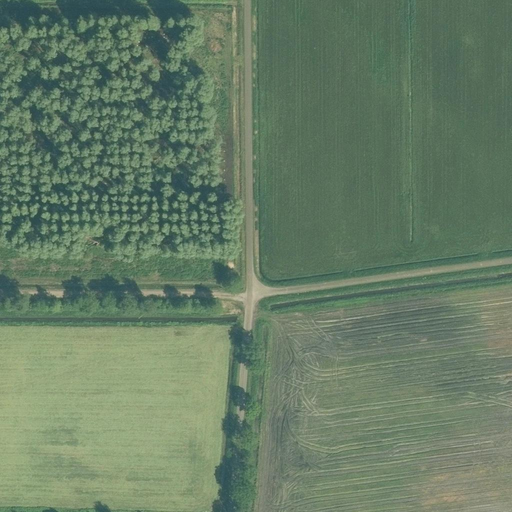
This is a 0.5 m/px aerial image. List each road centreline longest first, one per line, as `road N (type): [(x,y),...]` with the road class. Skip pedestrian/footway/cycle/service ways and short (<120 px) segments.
road 1 (unclassified): [(247,294),(246,0)]
road 2 (unclassified): [(247,294),(511,260)]
road 3 (track): [(247,294),(0,294)]
road 4 (unclassified): [(230,511),(247,294)]
